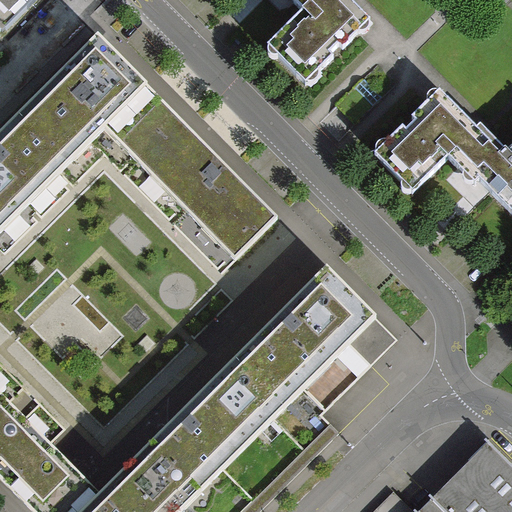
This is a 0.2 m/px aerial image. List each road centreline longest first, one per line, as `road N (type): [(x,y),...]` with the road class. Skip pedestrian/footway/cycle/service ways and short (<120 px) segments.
road 1 (residential): [(448,400),(454,337),(436,285),(143,0)]
road 2 (residential): [(321,511),(427,404),(448,400)]
